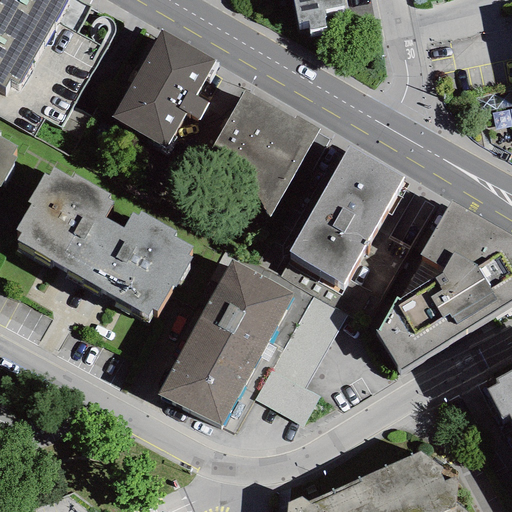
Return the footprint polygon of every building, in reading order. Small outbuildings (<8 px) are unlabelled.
[(0,0),(0,73),(5,77),(8,70),(17,75),(59,0),(0,0)] [(293,0),(298,23),(308,21),(309,30),(327,26),(325,18),(327,17),(325,10),(345,6),(344,0),(293,0)] [(215,56),(160,25),(112,111),(166,141),(186,107),(197,113),(207,95),(196,89),(215,56)] [(292,114),(243,86),(193,172),(268,215),(320,125),(295,110),(292,114)] [(0,175),(2,172),(4,173),(17,150),(11,147),(17,138),(0,128),(0,175)] [(403,170),(349,139),(290,241),(343,272),(403,170)] [(16,230),(81,268),(112,213),(104,208),(114,192),(108,188),(110,186),(73,165),(71,169),(52,158),(48,164),(45,163),(27,193),(30,195),(16,219),(20,221),(16,230)] [(511,228),(452,195),(417,245),(446,263),(400,292),(396,289),(377,325),(400,365),(511,291),(511,228)] [(123,218),(112,213),(81,268),(147,308),(151,299),(156,302),(171,276),(174,278),(178,272),(179,273),(193,250),(187,247),(192,238),(173,227),(175,223),(139,202),(137,207),(131,204),(123,218)] [(292,287),(231,254),(159,387),(220,420),(292,287)] [(308,383),(349,310),(315,290),(256,395),(305,422),(322,390),(308,383)] [(511,362),(497,371),(499,375),(488,381),(502,408),(508,405),(511,412),(511,362)] [(287,497),(285,511),(470,511),(457,501),(454,502),(456,475),(421,446),(307,497),(301,491),(287,497)]
